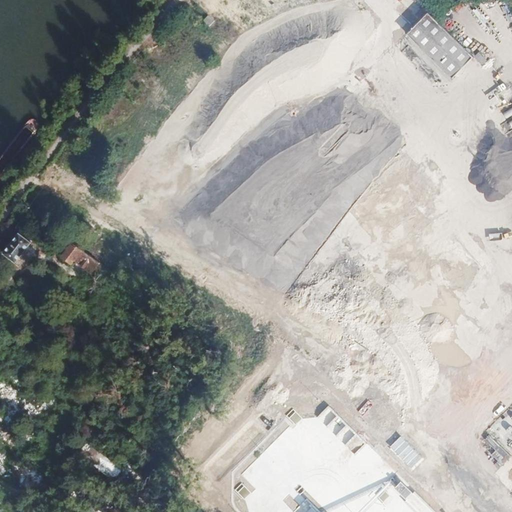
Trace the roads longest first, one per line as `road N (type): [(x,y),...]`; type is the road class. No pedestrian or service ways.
road 1 (unclassified): [(178,0),(17,194)]
road 2 (unknown): [(511,396),(475,407),(396,378),(384,319),(394,267)]
road 3 (unknown): [(511,63),(435,102),(411,105),(384,90)]
road 4 (unknown): [(394,267),(446,249),(511,203)]
